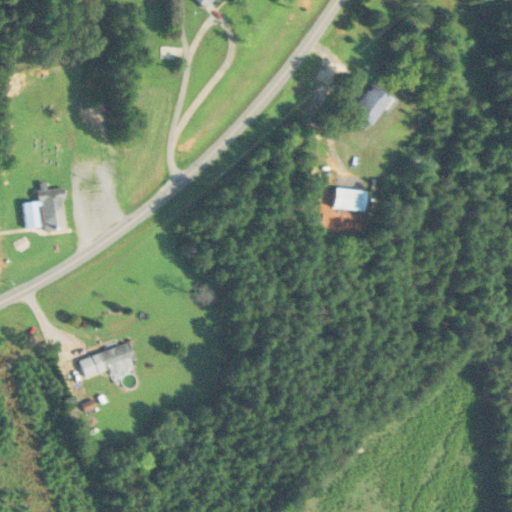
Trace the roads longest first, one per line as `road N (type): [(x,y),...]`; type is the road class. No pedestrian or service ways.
road 1 (residential): [(0,300),(89,252),(179,181),(230,135),(335,0)]
road 2 (residential): [(179,181),(170,148),(187,64),(177,0)]
